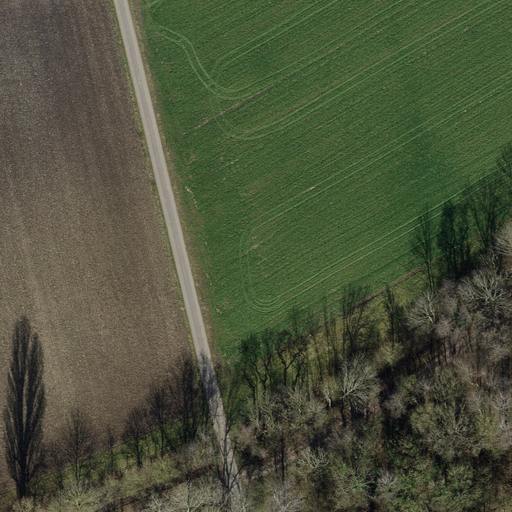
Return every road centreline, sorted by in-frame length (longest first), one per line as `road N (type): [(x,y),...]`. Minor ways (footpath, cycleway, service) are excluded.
road 1 (track): [(122,0),(240,511)]
road 2 (track): [(511,298),(231,476),(139,511)]
